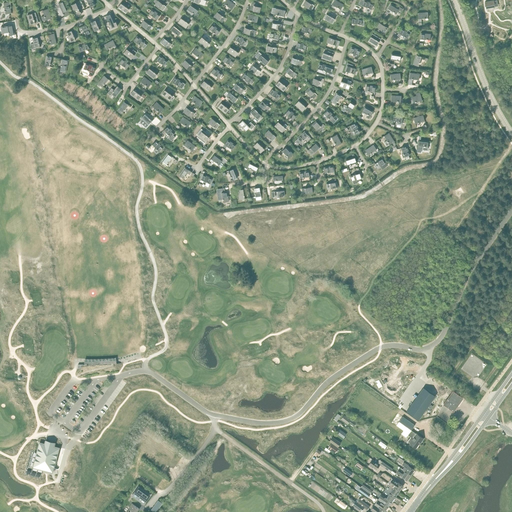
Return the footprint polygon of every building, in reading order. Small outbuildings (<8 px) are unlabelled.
[(228,0),(223,0),(225,1),(224,3),(232,9),(235,5),(228,0)] [(306,0),(303,5),(312,10),(314,5),(306,0)] [(335,0),(334,0),(332,4),(341,9),(343,5),(335,0)] [(373,4),(364,0),(363,0),(360,0),(359,4),(362,5),(367,7),(366,10),(370,12),(373,4)] [(64,1),(59,3),(61,8),(65,17),(70,14),(66,5),(64,1)] [(158,1),(155,5),(163,11),(166,6),(158,1)] [(256,6),(255,5),(256,3),(252,2),(251,4),(250,10),(259,13),(261,7),(256,6)] [(76,3),(71,5),(76,17),(81,14),(76,3)] [(121,3),(118,8),(126,14),(129,9),(121,3)] [(190,4),(187,9),(196,15),(199,10),(190,4)] [(389,13),(391,10),(396,14),(398,12),(400,13),(403,9),(398,6),(397,8),(391,4),(388,8),(386,11),(389,13)] [(273,8),(272,13),(275,14),(277,15),(278,15),(284,16),(285,11),(276,9),(273,8)] [(45,16),(41,17),(42,21),(51,18),(48,9),(43,10),(45,16)] [(152,9),(149,14),(157,20),(160,15),(152,9)] [(27,15),(30,25),(38,22),(36,12),(27,15)] [(217,12),(214,17),(222,22),(225,18),(217,12)] [(106,16),(108,21),(108,22),(109,22),(110,25),(110,24),(112,28),(118,26),(116,22),(114,22),(111,13),(106,16)] [(249,14),(247,19),(257,22),(258,17),(249,14)] [(327,14),(324,19),(333,24),(335,19),(327,14)] [(181,18),(178,22),(186,28),(189,24),(182,19),(181,18)] [(352,18),(351,23),(361,24),(361,25),(364,26),(365,21),(362,20),(362,19),(352,18)] [(96,20),(91,22),(95,31),(100,29),(96,20)] [(144,21),(141,25),(149,31),(152,26),(144,21)] [(273,22),(271,28),(281,30),(284,30),(285,25),(282,25),(273,22)] [(379,22),(376,27),(385,32),(388,28),(379,22)] [(87,24),(82,26),(86,35),(91,33),(87,24)] [(213,24),(209,28),(217,35),(220,31),(214,26),(213,24)] [(8,25),(1,27),(2,33),(9,32),(9,35),(15,34),(13,25),(8,25)] [(174,25),(171,29),(178,36),(182,31),(174,25)] [(303,26),(301,31),(311,34),(312,29),(303,26)] [(245,27),(243,33),(254,36),(256,31),(245,27)] [(399,33),(407,38),(411,32),(408,30),(407,31),(402,28),(399,33)] [(72,31),(67,33),(71,42),(76,40),(72,31)] [(372,34),(368,41),(376,46),(381,39),(372,34)] [(238,35),(235,40),(243,45),(246,41),(238,35)] [(137,36),(134,40),(144,48),(147,44),(137,36)] [(40,47),(39,40),(38,37),(32,38),(34,44),(30,44),(31,49),(40,47)] [(202,37),(198,41),(206,47),(209,43),(202,37)] [(329,37),(327,42),(338,46),(340,41),(338,41),(329,37)] [(164,38),(160,42),(168,48),(172,44),(164,38)] [(113,40),(104,45),(107,50),(116,45),(113,40)] [(298,42),(296,47),(305,50),(307,45),(298,42)] [(87,43),(78,47),(80,52),(89,48),(87,43)] [(230,47),(227,51),(235,57),(239,52),(230,47)] [(351,47),(349,52),(359,56),(361,51),(351,47)] [(196,48),(192,52),(200,58),(203,54),(196,48)] [(127,49),(123,53),(131,59),(137,52),(133,49),(131,52),(127,49)] [(259,52),(255,56),(258,58),(266,65),(269,61),(262,54),(259,52)] [(323,53),(321,58),(331,61),(333,56),(323,53)] [(160,55),(156,60),(164,66),(167,61),(160,55)] [(416,55),(413,64),(419,66),(422,56),(416,55)] [(226,56),(223,60),(231,66),(234,61),(226,56)] [(292,57),(291,63),(300,66),(302,61),(292,57)] [(122,58),(119,63),(127,69),(130,64),(122,58)] [(185,60),(182,64),(189,71),(193,67),(185,60)] [(84,69),(83,71),(87,72),(87,70),(93,72),(95,67),(86,63),(84,69)] [(319,63),(318,68),(323,70),(324,71),(327,72),(329,72),(329,73),(331,74),(334,68),(329,66),(319,63)] [(356,69),(353,68),(353,65),(348,63),(345,71),(346,71),(354,74),(356,69)] [(253,65),(249,69),(257,76),(260,71),(253,65)] [(372,67),(362,70),(363,75),(373,72),(372,67)] [(149,68),(146,72),(154,79),(157,74),(149,68)] [(214,68),(211,72),(219,78),(222,74),(214,68)] [(289,68),(286,72),(294,78),(297,74),(289,68)] [(245,73),(242,77),(249,83),(253,79),(245,73)] [(104,76),(98,83),(102,87),(108,79),(104,76)] [(144,77),(140,81),(148,87),(152,83),(144,77)] [(175,77),(172,81),(182,89),(185,84),(175,77)] [(314,79),(312,84),(322,87),(324,79),(321,78),(320,81),(314,79)] [(341,81),(339,86),(349,90),(352,82),(348,80),(347,83),(341,81)] [(204,81),(201,85),(208,91),(210,89),(214,89),(217,86),(210,81),(208,84),(204,81)] [(279,81),(276,85),(283,91),(287,87),(279,81)] [(236,84),(233,88),(241,94),(244,90),(236,84)] [(366,85),(365,93),(368,93),(368,91),(375,92),(376,87),(366,85)] [(111,88),(107,92),(110,95),(111,94),(115,97),(121,89),(117,86),(114,90),(111,88)] [(309,87),(305,91),(313,99),(317,95),(309,87)] [(273,89),(269,93),(277,99),(280,95),(273,89)] [(134,90),(130,94),(131,95),(132,96),(138,100),(142,96),(134,90)] [(165,90),(162,94),(170,100),(173,96),(172,95),(165,90)] [(230,92),(226,96),(234,102),(238,98),(230,92)] [(416,96),(411,98),(413,103),(422,100),(420,92),(416,93),(416,96)] [(337,93),(331,101),(336,104),(341,96),(337,93)] [(194,96),(191,100),(199,106),(203,102),(194,96)] [(122,114),(123,112),(129,104),(124,101),(117,110),(122,114)] [(262,101),(259,105),(267,112),(270,108),(262,101)] [(299,101),(295,105),(302,111),(306,107),(299,101)] [(350,101),(345,110),(350,113),(355,104),(350,101)] [(156,102),(153,106),(153,107),(154,107),(160,113),(163,109),(156,102)] [(221,103),(218,107),(225,113),(229,109),(221,103)] [(186,107),(183,112),(191,118),(194,113),(186,107)] [(364,107),(362,111),(367,114),(366,117),(369,119),(373,111),(364,107)] [(254,108),(250,112),(255,117),(253,119),(256,122),(258,120),(258,119),(261,116),(254,108)] [(289,109),(285,113),(293,120),(296,116),(289,109)] [(328,110),(324,113),(334,123),(336,121),(333,118),(335,117),(328,110)] [(143,119),(140,122),(146,127),(148,125),(152,121),(145,114),(141,118),(143,119)] [(393,115),(392,120),(397,121),(396,124),(401,125),(403,117),(393,115)] [(423,115),(414,118),(415,123),(425,120),(423,115)] [(182,117),(179,121),(188,127),(191,122),(182,117)] [(212,118),(208,123),(216,129),(219,125),(212,118)] [(239,124),(237,126),(239,128),(241,126),(246,131),(249,127),(251,129),(254,126),(250,122),(248,125),(247,124),(243,120),(239,124)] [(316,121),(312,125),(319,132),(323,128),(325,126),(322,123),(320,125),(317,122),(316,121)] [(278,122),(275,126),(282,132),(288,126),(285,123),(283,126),(278,122)] [(352,132),(353,135),(360,131),(355,123),(350,125),(353,131),(352,132)] [(168,126),(164,130),(170,137),(169,138),(171,141),(175,137),(173,135),(175,133),(168,126)] [(269,130),(265,134),(272,141),(276,137),(269,130)] [(201,131),(198,135),(206,142),(209,137),(201,131)] [(298,139),(296,140),(299,143),(307,136),(308,135),(305,131),(297,138),(298,139)] [(387,140),(384,142),(387,146),(392,143),(394,142),(394,141),(389,133),(384,136),(387,140)] [(337,135),(332,137),(336,146),(341,144),(337,135)] [(187,140),(184,145),(192,151),(195,146),(187,140)] [(228,140),(223,146),(226,148),(227,146),(233,150),(236,145),(228,140)] [(418,140),(417,152),(421,152),(421,149),(427,150),(428,147),(428,141),(418,140)] [(156,141),(152,144),(153,145),(156,148),(153,150),(157,154),(163,148),(156,141)] [(257,142),(253,146),(261,153),(264,149),(257,142)] [(315,144),(308,150),(311,154),(319,148),(315,144)] [(373,145),(365,150),(368,155),(377,149),(373,145)] [(406,146),(401,148),(403,153),(401,154),(403,158),(405,157),(410,155),(406,146)] [(286,147),(282,151),(289,158),(293,154),(286,147)] [(168,153),(162,161),(166,165),(172,157),(168,153)] [(214,154),(210,160),(212,162),(214,160),(216,162),(217,163),(219,164),(222,167),(225,163),(226,163),(228,161),(223,157),(221,159),(214,154)] [(355,157),(345,160),(347,165),(357,162),(355,157)] [(382,169),(387,166),(385,163),(386,163),(383,158),(375,164),(378,169),(381,166),(382,169)] [(250,162),(247,167),(256,172),(259,167),(250,162)] [(185,167),(179,175),(184,178),(187,173),(189,174),(191,172),(185,167)] [(234,168),(229,170),(232,180),(237,178),(234,168)] [(358,183),(357,180),(362,178),(360,173),(351,176),(352,181),(353,181),(354,184),(358,183)] [(203,174),(200,181),(203,183),(204,181),(206,182),(205,186),(208,187),(210,183),(212,178),(203,174)] [(223,189),(217,190),(219,199),(223,199),(223,202),(229,201),(227,191),(224,192),(223,189)] [(424,387),(407,411),(419,420),(436,396),(424,387)] [(443,404),(453,411),(454,410),(462,398),(453,391),(443,404)] [(344,415),(341,419),(347,424),(351,420),(344,415)] [(403,417),(396,425),(408,434),(411,430),(415,425),(414,425),(403,417)] [(408,434),(408,435),(411,437),(408,441),(410,443),(416,448),(420,442),(421,442),(424,439),(416,433),(416,434),(411,430),(408,434)] [(333,437),(329,441),(338,447),(341,443),(333,437)] [(37,452),(33,467),(42,469),(44,470),(52,472),(53,472),(54,466),(59,448),(54,446),(54,445),(45,442),(45,444),(39,442),(37,452)] [(332,443),(328,448),(335,453),(338,448),(332,443)] [(400,455),(396,461),(401,464),(405,459),(400,455)] [(377,462),(372,459),(368,465),(372,468),(373,467),(376,470),(380,465),(377,462)] [(393,469),(382,461),(380,465),(390,472),(393,469)] [(407,468),(405,471),(411,475),(415,470),(404,462),(403,465),(407,468)] [(345,468),(343,471),(350,476),(352,473),(345,468)] [(411,475),(405,471),(403,474),(398,471),(397,473),(407,480),(411,475)] [(393,487),(399,491),(403,485),(392,478),(388,483),(389,483),(393,487)] [(385,489),(395,496),(399,491),(393,487),(389,483),(385,489)] [(138,486),(132,495),(143,504),(150,495),(138,486)] [(363,488),(360,487),(358,490),(362,493),(363,492),(368,496),(370,494),(363,488)] [(392,501),(395,496),(385,489),(384,491),(388,493),(386,497),(392,501)] [(392,501),(386,497),(385,496),(381,494),(378,499),(388,506),(390,504),(392,502),(391,501),(392,501)] [(368,510),(370,506),(359,498),(357,502),(368,510)] [(384,511),(388,506),(378,499),(374,504),(384,511)] [(362,511),(364,507),(357,502),(356,501),(353,504),(362,511)]
